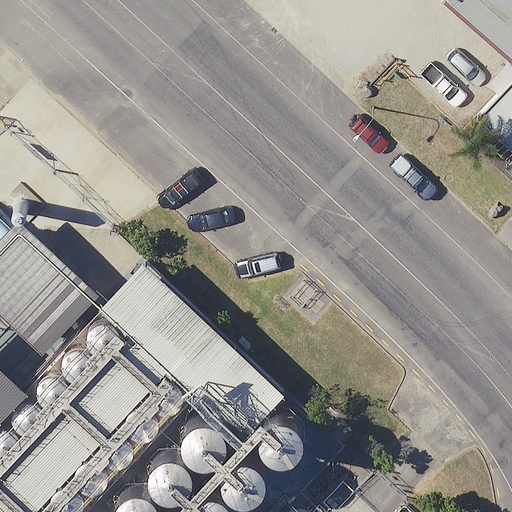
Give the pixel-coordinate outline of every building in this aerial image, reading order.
[(511,0),(362,0),(455,85),(511,23),(511,0)] [(511,23),(455,85),(511,137),(511,23)] [(106,295),(24,216),(0,241),(0,305),(49,353),(106,295)] [(293,390),(150,257),(105,305),(199,392),(215,376),(263,421),(293,390)] [(0,426),(36,387),(0,354),(0,426)]
